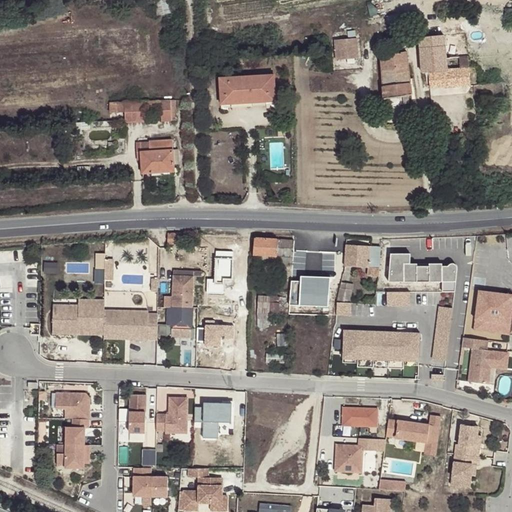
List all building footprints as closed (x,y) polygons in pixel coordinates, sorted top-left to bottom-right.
[(167,0),(161,0),(155,2),(158,15),(171,12),(167,0)] [(400,8),(398,0),(367,0),(371,14),(400,8)] [(436,43),(435,37),(420,38),(422,73),(429,73),(430,87),(440,87),(443,86),(443,87),(471,85),(468,56),(450,58),(449,46),(436,47),(436,43)] [(388,50),(396,49),(404,48),(403,39),(387,41),(387,48),(388,50)] [(349,48),(341,48),(342,59),(349,58),(353,58),(359,58),(359,48),(349,48)] [(406,52),(396,53),(388,54),(381,55),(383,76),(385,100),(411,96),(406,52)] [(242,54),(233,55),(234,65),(243,64),(242,54)] [(222,104),(230,104),(230,101),(265,100),(266,102),(275,102),(274,75),(221,78),(222,104)] [(171,100),(161,101),(161,108),(162,120),(172,120),(171,100)] [(144,109),(144,102),(110,103),(110,110),(125,110),(126,116),(126,122),(145,121),(144,109)] [(161,169),(174,168),(174,165),(179,164),(177,150),(173,150),(172,140),(150,142),(141,143),(143,173),(152,172),(162,172),(161,169)] [(182,233),(169,232),(169,244),(177,244),(182,238),(182,233)] [(293,257),(295,240),(284,239),(255,238),(254,254),(272,255),(293,257)] [(315,242),(295,240),(293,257),(293,263),(292,268),(304,269),(304,262),(314,262),(315,242)] [(381,247),(346,244),(345,266),(368,268),(367,275),(381,276),(380,264),(381,247)] [(409,253),(392,254),(389,281),(456,281),(458,265),(411,264),(409,253)] [(96,280),(114,280),(114,254),(96,254),(96,280)] [(293,263),(293,257),(272,255),(254,254),(253,259),(278,261),(278,262),(293,263)] [(45,261),(45,274),(58,274),(58,261),(45,261)] [(320,263),(314,262),(304,262),(304,269),(319,270),(320,263)] [(193,287),(194,277),(194,273),(174,272),(173,307),(193,308),(193,287)] [(339,297),(338,302),(351,302),(352,290),(346,289),(347,283),(341,283),(339,297)] [(511,294),(479,291),(474,331),(509,335),(511,313),(511,294)] [(410,292),(387,292),(386,306),(410,306),(410,292)] [(293,313),(309,314),(310,309),(329,312),(331,295),(310,293),(309,299),(294,298),(290,298),(289,314),(293,313)] [(270,313),(289,314),(290,298),(258,296),(258,313),(270,313)] [(236,298),(220,298),(220,317),(237,317),(236,298)] [(454,307),(437,304),(432,360),(447,362),(454,307)] [(78,334),(105,334),(105,315),(105,309),(105,305),(79,305),(79,311),(53,310),(53,334),(73,334),(73,330),(79,330),(78,334)] [(192,328),(193,308),(173,307),(173,308),(169,307),(168,325),(172,327),(172,338),(192,339),(192,338),(192,328)] [(132,338),(148,339),(149,313),(132,312),(132,316),(105,315),(105,334),(105,338),(124,338),(124,336),(132,336),(132,338)] [(270,313),(258,313),(258,318),(264,319),(264,327),(269,324),(270,313)] [(421,332),(343,330),(341,361),(421,366),(421,332)] [(273,345),(285,345),(285,334),(273,334),(273,345)] [(493,352),(487,351),(489,341),(464,338),(462,348),(472,349),(469,382),(489,385),(493,352)] [(285,354),(267,353),(266,362),(285,363),(285,354)] [(89,394),(55,394),(54,409),(64,410),(64,419),(90,419),(89,394)] [(147,395),(131,395),(130,411),(146,411),(147,395)] [(187,398),(168,397),(167,414),(155,413),(156,433),(186,434),(187,398)] [(204,419),(205,419),(205,437),(220,437),(220,420),(234,420),(234,402),(204,401),(204,419)] [(343,425),(379,426),(379,405),(343,405),(343,425)] [(129,415),(127,434),(142,434),(144,417),(129,415)] [(429,436),(438,437),(441,417),(431,415),(430,425),(399,420),(396,438),(427,442),(428,442),(429,436)] [(395,435),(397,417),(390,416),(388,434),(395,435)] [(455,454),(479,457),(480,447),(476,447),(478,436),(479,427),(462,425),(459,445),(456,445),(455,454)] [(85,428),(65,427),(62,469),(84,469),(85,428)] [(436,455),(438,437),(429,436),(428,442),(427,442),(425,454),(436,455)] [(356,446),(337,443),(334,474),(362,474),(362,451),(386,453),(386,440),(358,438),(356,446)] [(157,463),(157,448),(143,448),(143,463),(157,463)] [(479,457),(455,454),(451,486),(470,488),(471,476),(473,465),(476,465),(479,466),(480,457),(479,457)] [(169,476),(132,475),(131,500),(168,501),(169,476)] [(196,491),(180,490),(179,510),(230,511),(228,492),(222,493),(222,478),(195,479),(196,491)] [(407,489),(407,479),(381,478),(381,489),(407,489)] [(388,511),(389,499),(373,498),(373,506),(361,505),(360,511),(388,511)] [(259,511),(250,511),(249,511),(291,511),(292,503),(260,502),(259,511)]
